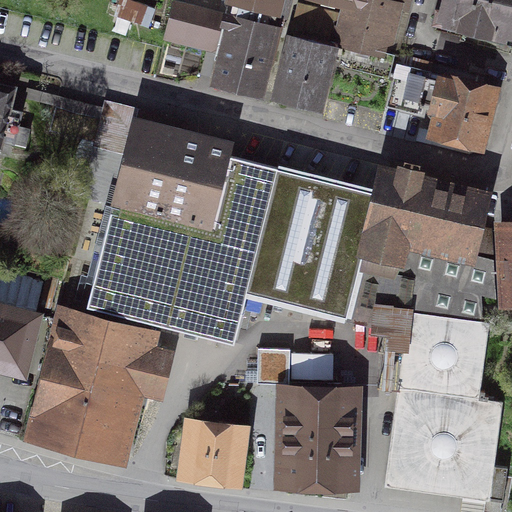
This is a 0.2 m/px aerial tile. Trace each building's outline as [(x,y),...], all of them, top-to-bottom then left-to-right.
[(124,0),(119,0),(115,13),(148,25),(153,10),(124,0)] [(273,25),(284,27),(291,0),(232,0),(229,14),(273,25)] [(293,29),(295,30),(384,51),(398,54),(409,9),(391,5),(372,0),(347,0),(343,17),(298,6),(293,29)] [(392,0),(391,5),(409,9),(411,0),(392,0)] [(437,11),(434,23),(477,34),(480,23),(508,30),(511,12),(511,0),(448,0),(445,13),(437,11)] [(169,32),(208,42),(216,12),(177,2),(169,32)] [(257,89),(273,25),(229,14),(226,13),(223,25),(231,27),(218,79),(257,89)] [(279,94),(317,104),(328,60),(392,76),(398,54),(384,51),(295,30),(279,94)] [(398,54),(392,76),(386,103),(400,106),(399,109),(423,115),(425,108),(439,112),(434,133),(478,144),(492,90),(411,68),(413,58),(398,54)] [(0,141),(5,122),(17,125),(20,111),(8,108),(14,87),(0,83),(0,141)] [(103,116),(55,104),(48,130),(96,142),(103,116)] [(347,315),(347,314),(378,192),(228,153),(230,143),(135,119),(136,115),(105,107),(103,116),(96,142),(83,194),(112,202),(86,303),(233,341),(246,290),(347,315)] [(385,166),(378,192),(347,314),(377,321),(381,305),(397,309),(402,275),(481,294),(496,297),(493,258),(472,253),(487,191),(385,166)] [(511,227),(503,227),(507,297),(511,297),(511,227)] [(481,294),(402,275),(397,309),(408,311),(384,484),(502,500),(507,466),(493,464),(502,400),(478,397),(488,321),(482,321),(481,294)] [(0,365),(23,371),(37,313),(0,303),(0,365)] [(64,313),(34,433),(118,454),(149,334),(64,313)] [(289,383),(286,476),(347,478),(349,394),(376,395),(378,331),(290,329),(290,348),(258,348),(257,382),(289,383)] [(186,470),(241,476),(248,424),(218,421),(218,428),(192,424),(186,470)]
